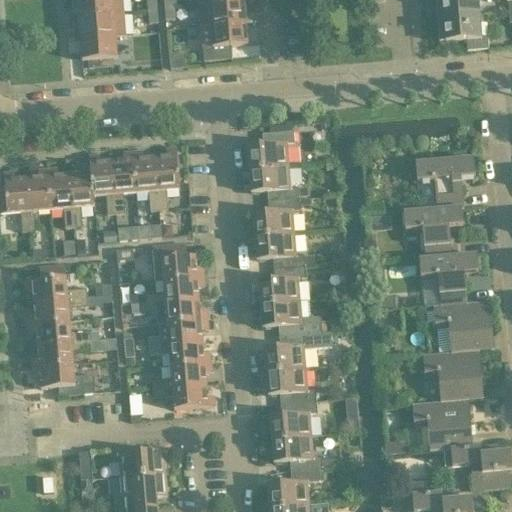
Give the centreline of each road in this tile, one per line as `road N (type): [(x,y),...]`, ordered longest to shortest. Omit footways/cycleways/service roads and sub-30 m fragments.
road 1 (residential): [(245,427),(220,101)]
road 2 (residential): [(511,301),(490,79)]
road 3 (residential): [(0,114),(220,101)]
road 4 (residential): [(191,431),(36,442)]
road 5 (residential): [(274,97),(398,87)]
